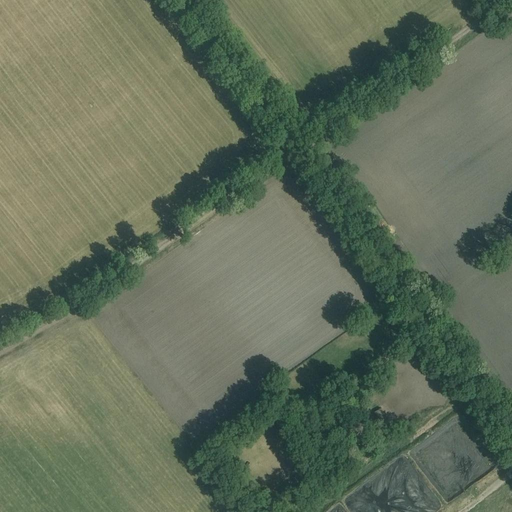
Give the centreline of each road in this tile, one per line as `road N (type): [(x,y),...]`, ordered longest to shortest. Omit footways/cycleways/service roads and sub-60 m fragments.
road 1 (track): [(0,351),(116,280),(511,0)]
road 2 (unclassified): [(511,436),(180,0)]
